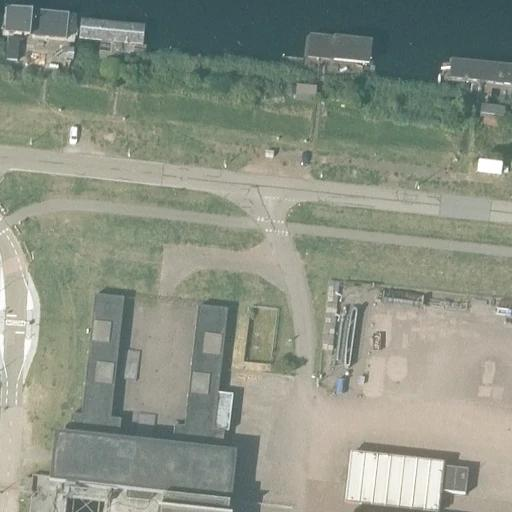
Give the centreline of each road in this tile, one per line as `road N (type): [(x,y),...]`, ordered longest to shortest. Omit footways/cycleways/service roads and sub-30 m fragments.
road 1 (tertiary): [(511,218),(0,163)]
road 2 (tertiary): [(4,511),(15,299),(0,231)]
road 3 (track): [(278,195),(289,156),(511,181)]
road 4 (unknown): [(511,435),(298,417)]
